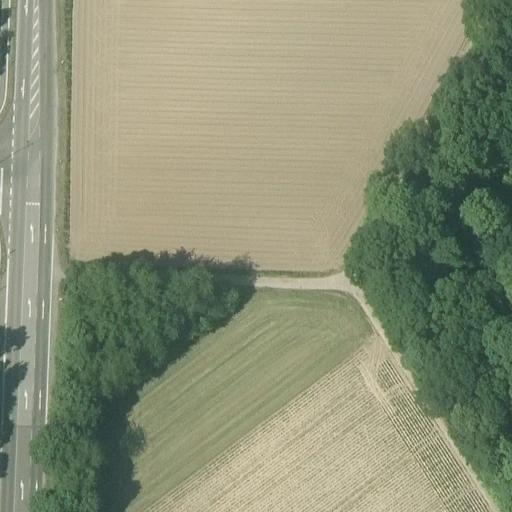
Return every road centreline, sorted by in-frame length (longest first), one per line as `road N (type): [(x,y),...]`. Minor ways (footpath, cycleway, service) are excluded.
road 1 (track): [(497,0),(346,282),(29,275)]
road 2 (secondary): [(17,511),(28,171)]
road 3 (track): [(499,511),(346,282)]
road 4 (secondary): [(28,171),(34,0)]
